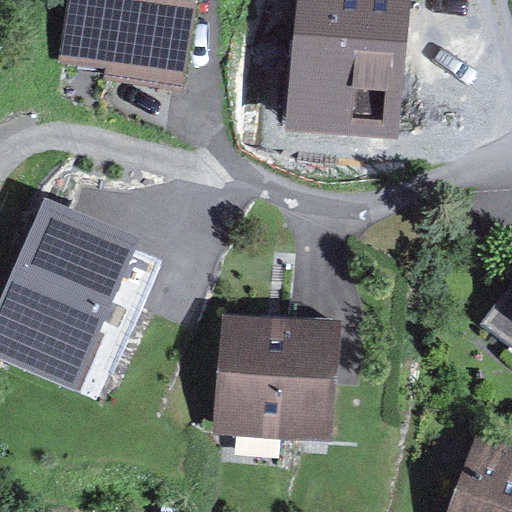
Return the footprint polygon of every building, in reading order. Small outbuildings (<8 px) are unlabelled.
[(183,79),(195,0),(79,0),(69,60),(183,79)] [(407,0),(300,0),(290,128),(396,137),(407,0)] [(46,215),(0,317),(0,361),(73,394),(136,256),(46,215)] [(329,341),(228,332),(220,427),(321,436),(329,341)] [(511,511),(511,457),(484,447),(459,511),(511,511)]
